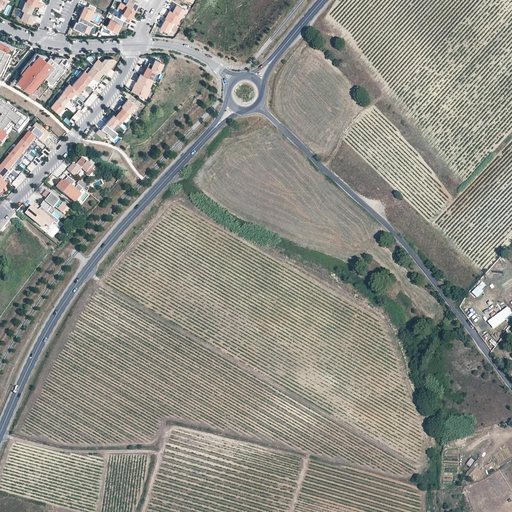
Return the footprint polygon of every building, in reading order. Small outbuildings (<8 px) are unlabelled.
[(127,0),(125,4),(135,9),(137,5),(138,3),(139,3),(140,0),(127,0)] [(30,13),(34,5),(26,1),(25,1),(21,9),(30,13)] [(124,20),(128,22),(135,9),(125,4),(120,2),(118,6),(125,9),(123,14),(127,16),(124,20)] [(84,6),(80,16),(89,20),(95,6),(89,3),(87,7),(84,6)] [(185,9),(176,4),(172,11),(181,16),(185,9)] [(21,9),(19,8),(16,16),(31,23),(33,19),(34,20),(36,16),(30,13),(21,9)] [(172,11),(170,10),(165,18),(172,22),(176,25),(181,17),(181,16),(172,11)] [(122,25),(124,20),(114,15),(112,19),(111,19),(107,26),(117,31),(120,24),(122,25)] [(89,20),(80,16),(77,21),(75,20),(72,27),(83,31),(86,24),(91,26),(93,21),(89,20)] [(172,22),(165,18),(160,26),(160,28),(167,31),(172,22)] [(0,74),(3,69),(9,55),(12,56),(13,57),(17,52),(20,53),(23,50),(5,41),(3,44),(0,42),(0,74)] [(53,85),(71,63),(66,58),(52,56),(51,57),(50,55),(48,57),(45,54),(36,52),(34,55),(37,57),(30,65),(28,62),(20,72),(23,74),(17,80),(15,78),(11,82),(29,92),(43,75),(48,79),(47,80),(53,85)] [(9,55),(3,69),(6,70),(12,56),(9,55)] [(93,64),(94,65),(103,73),(104,74),(107,70),(110,67),(116,60),(113,57),(104,58),(101,61),(97,58),(93,64)] [(149,62),(147,66),(156,70),(159,72),(163,63),(155,59),(152,64),(149,62)] [(85,70),(92,77),(100,83),(103,79),(101,78),(100,77),(103,73),(94,65),(91,69),(88,66),(85,70)] [(145,70),(143,75),(152,79),(156,70),(147,66),(144,65),(142,68),(145,70)] [(85,70),(78,78),(86,84),(92,77),(85,70)] [(140,73),(136,82),(148,88),(152,79),(143,75),(140,73)] [(78,78),(72,86),(79,92),(86,84),(78,78)] [(146,97),(150,88),(148,88),(136,82),(136,81),(131,90),(146,97)] [(69,84),(63,92),(70,97),(70,98),(74,93),(77,95),(80,92),(79,92),(72,86),(69,84)] [(63,105),(70,97),(63,92),(57,99),(63,105)] [(87,102),(92,104),(97,95),(91,92),(87,102)] [(63,108),(65,106),(63,105),(57,99),(56,99),(51,106),(59,112),(62,108),(63,108)] [(128,99),(122,106),(129,112),(135,105),(128,99)] [(20,117),(22,115),(8,104),(3,100),(1,102),(6,106),(7,106),(20,117)] [(3,133),(6,136),(13,128),(18,133),(24,126),(22,124),(27,118),(22,115),(20,117),(7,106),(6,106),(1,102),(0,101),(0,143),(4,139),(0,136),(3,133)] [(121,121),(129,112),(122,106),(120,105),(117,108),(119,109),(120,110),(115,116),(119,119),(121,121)] [(70,118),(75,123),(84,114),(79,109),(70,118)] [(111,128),(119,119),(115,116),(114,115),(113,114),(106,123),(111,128)] [(111,128),(106,123),(105,123),(101,127),(103,129),(101,131),(100,130),(99,129),(96,132),(102,137),(105,134),(104,132),(105,130),(111,136),(115,131),(111,128)] [(37,124),(29,132),(38,140),(43,144),(50,135),(37,124)] [(29,132),(23,141),(29,146),(34,141),(35,142),(36,143),(38,140),(29,132)] [(8,138),(6,136),(3,133),(0,136),(4,139),(0,143),(0,145),(1,146),(8,138)] [(23,141),(16,149),(24,156),(27,153),(26,152),(25,152),(29,146),(23,141)] [(41,152),(46,156),(51,151),(47,146),(41,152)] [(16,149),(9,158),(16,163),(20,158),(21,159),(22,159),(24,156),(16,149)] [(2,166),(11,173),(13,170),(12,169),(11,168),(16,163),(9,158),(2,166)] [(82,169),(86,173),(91,168),(93,170),(95,167),(93,166),(93,167),(88,162),(87,163),(83,158),(77,164),(78,165),(77,167),(74,164),(68,170),(75,177),(82,169)] [(11,173),(2,166),(0,168),(0,178),(2,180),(6,175),(7,176),(8,176),(11,173)] [(14,183),(19,186),(26,175),(22,172),(14,183)] [(80,193),(83,189),(79,185),(76,188),(73,185),(75,182),(69,177),(66,181),(67,182),(66,183),(65,182),(63,181),(57,188),(72,200),(79,191),(80,193)] [(82,181),(78,185),(79,185),(83,189),(88,193),(91,190),(88,188),(89,187),(82,181)] [(44,201),(41,206),(42,207),(47,211),(53,205),(62,213),(67,207),(47,190),(42,196),(47,200),(45,202),(44,201)] [(79,191),(72,200),(75,202),(82,194),(80,193),(79,191)] [(47,211),(42,207),(39,210),(40,211),(39,212),(32,206),(26,213),(36,221),(38,218),(46,224),(50,227),(54,222),(57,224),(60,221),(47,211)] [(43,227),(46,224),(38,218),(36,221),(43,227)] [(482,282),(473,292),(476,295),(485,285),(482,282)] [(511,312),(508,306),(489,320),(494,327),(506,319),(507,322),(511,318),(511,312)] [(470,467),(475,461),(471,458),(466,464),(470,467)]
